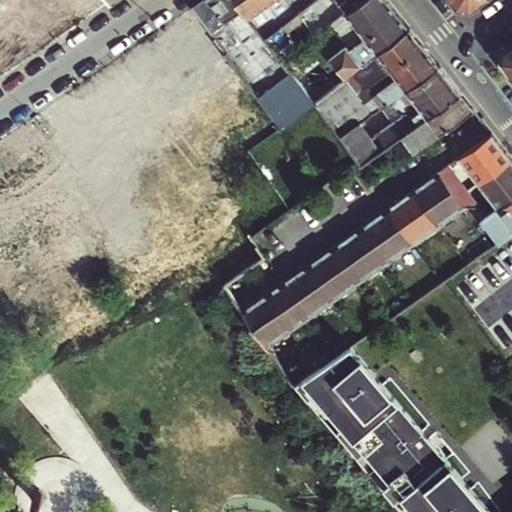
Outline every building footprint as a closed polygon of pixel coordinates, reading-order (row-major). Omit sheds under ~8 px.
[(266,37),(237,0),(202,0),(193,6),(208,26),(223,16),(234,30),(234,31),(258,64),(245,74),(284,125),(315,101),(266,37)] [(282,24),(264,0),(237,0),(266,37),(282,24)] [(289,0),(264,0),(282,24),(298,12),(289,0)] [(289,0),(298,12),(305,6),(300,0),(289,0)] [(410,27),(388,0),(363,0),(348,12),(351,16),(362,31),(367,37),(357,45),(354,41),(348,45),(347,43),(330,57),(346,77),(410,27)] [(363,0),(338,0),(348,12),(363,0)] [(451,0),(457,8),(472,9),(485,0),(451,0)] [(410,27),(346,77),(331,89),(315,101),(341,136),(359,123),(373,113),(364,102),(373,95),(381,107),(390,100),(439,65),(410,27)] [(367,37),(362,31),(347,43),(348,45),(354,41),(357,45),(367,37)] [(511,41),(503,47),(501,62),(509,72),(511,70),(511,41)] [(401,136),(461,93),(439,65),(390,100),(403,116),(377,134),(386,146),(401,136)] [(482,119),(461,93),(401,136),(413,152),(417,149),(421,154),(425,159),(482,119)] [(361,164),(380,151),(359,123),(341,136),(361,164)] [(0,185),(42,159),(20,125),(0,137),(0,185)] [(460,156),(471,169),(503,146),(492,133),(460,156)] [(511,157),(503,146),(471,169),(481,182),(511,160),(511,157)] [(511,160),(481,182),(493,197),(500,205),(511,196),(511,160)] [(449,184),(458,178),(448,164),(438,171),(449,184)] [(427,206),(452,188),(449,184),(438,171),(413,189),(426,206),(427,206)] [(458,178),(449,184),(452,188),(459,197),(468,191),(458,178)] [(459,197),(452,188),(427,206),(440,224),(466,206),(459,197)] [(426,206),(413,189),(387,207),(400,224),(426,206)] [(466,206),(480,206),(468,191),(459,197),(466,206)] [(0,206),(4,214),(0,216),(0,229),(12,251),(44,234),(21,192),(0,202),(0,206)] [(483,217),(500,241),(511,232),(511,196),(500,205),(483,217)] [(427,206),(426,206),(400,224),(414,243),(440,224),(427,206)] [(374,243),(400,224),(387,207),(361,226),(373,243),(374,243)] [(400,224),(374,243),(387,261),(414,243),(400,224)] [(349,261),(373,243),(361,226),(335,244),(348,262),(349,261)] [(0,236),(0,254),(8,248),(0,236)] [(374,243),(373,243),(349,261),(362,279),(387,261),(374,243)] [(348,262),(335,244),(309,262),(322,280),(348,262)] [(349,261),(348,262),(322,280),(335,298),(362,279),(349,261)] [(322,280),(309,262),(282,282),(295,299),(322,280)] [(335,298),(322,280),(295,299),(309,317),(335,298)] [(295,299),(282,282),(269,291),(282,308),(295,299)] [(255,327),(282,308),(269,291),(243,309),(255,327)] [(295,327),(309,317),(295,299),(282,308),(295,327)] [(268,346),(295,327),(282,308),(255,327),(268,346)] [(494,511),(351,346),(303,380),(416,511),(494,511)] [(40,487),(31,495),(39,504),(48,497),(40,487)]
